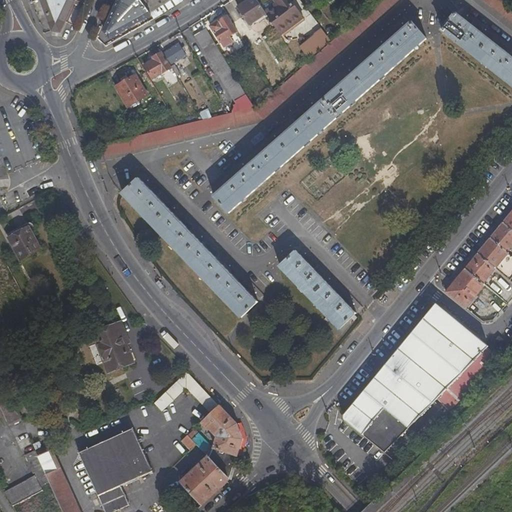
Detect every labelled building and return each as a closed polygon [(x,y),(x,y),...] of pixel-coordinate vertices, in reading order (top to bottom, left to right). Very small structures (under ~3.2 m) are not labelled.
[(61,32),(75,0),(74,0),(42,0),(53,31),(61,32)] [(142,1),(140,0),(119,0),(105,31),(111,37),(142,21),(152,15),(151,14),(142,1)] [(141,0),(142,1),(151,14),(173,0),(141,0)] [(152,15),(154,19),(185,0),(173,0),(151,14),(152,15)] [(249,0),(239,7),(251,24),(267,14),(265,11),(257,0),(249,0)] [(273,0),(276,3),(265,11),(267,14),(282,36),(306,18),(292,0),(273,0)] [(483,0),(511,22),(511,5),(504,0),(378,0),(364,13),(333,41),(341,52),(399,0),(483,0)] [(348,11),(341,16),(348,25),(355,18),(348,11)] [(440,25),(413,23),(428,39),(443,30),(456,13),(440,25)] [(456,13),(443,30),(470,52),(497,45),(456,13)] [(238,37),(240,35),(228,15),(211,26),(221,42),(236,33),(238,37)] [(428,39),(413,23),(357,72),(363,79),(389,73),(428,39)] [(315,37),(301,49),(309,59),(331,39),(322,27),(313,34),(315,37)] [(247,96),(233,72),(207,28),(195,35),(236,103),(247,96)] [(176,143),(265,120),(341,52),(333,41),(255,110),(204,122),(197,124),(178,128),(103,146),(106,160),(149,149),(176,143)] [(186,55),(179,44),(164,54),(171,65),(174,63),(186,55)] [(511,85),(511,56),(497,45),(470,52),(511,85)] [(171,65),(164,54),(163,51),(153,58),(154,60),(145,66),(153,79),(172,68),(171,65)] [(180,73),(174,63),(171,65),(172,68),(177,75),(180,73)] [(230,213),(310,142),(389,73),(363,79),(357,72),(216,196),(230,213)] [(129,107),(148,95),(136,75),(130,79),(127,74),(119,79),(122,84),(117,87),(129,107)] [(262,96),(253,104),(255,108),(273,91),(270,85),(261,93),(262,96)] [(211,110),(208,111),(210,119),(220,116),(218,106),(211,107),(211,110)] [(206,111),(200,114),(204,120),(210,119),(206,111)] [(242,317),(258,302),(140,179),(124,194),(242,317)] [(19,232),(8,238),(22,262),(41,251),(32,232),(35,228),(34,222),(30,219),(26,219),(16,225),(19,232)] [(511,246),(511,229),(504,223),(491,239),(508,252),(511,246)] [(511,255),(508,252),(491,239),(478,254),(496,268),(510,280),(511,277),(511,255)] [(341,328),(356,314),(296,252),(282,266),(341,328)] [(496,268),(478,254),(466,269),(483,283),(496,268)] [(483,283),(466,269),(446,293),(465,308),(485,285),(483,283)] [(72,302),(78,299),(75,284),(68,286),(72,302)] [(356,412),(347,422),(385,453),(489,346),(437,304),(395,354),(351,408),(356,412)] [(6,336),(37,320),(33,314),(3,330),(6,336)] [(129,343),(121,323),(92,334),(108,374),(134,363),(127,344),(129,343)] [(499,335),(494,341),(489,346),(493,351),(504,340),(499,335)] [(162,412),(186,389),(210,414),(219,406),(186,373),(154,405),(158,408),(162,412)] [(14,407),(0,375),(0,408),(2,412),(14,407)] [(242,440),(236,425),(219,406),(210,414),(201,423),(208,431),(210,429),(217,438),(215,443),(213,448),(237,457),(242,440)] [(351,408),(344,417),(347,422),(356,412),(351,408)] [(199,433),(195,429),(187,436),(192,441),(199,433)] [(133,430),(79,454),(104,511),(116,511),(130,506),(121,486),(152,473),(133,430)] [(192,441),(196,445),(208,458),(229,481),(237,457),(213,448),(199,433),(192,441)] [(35,452),(28,436),(15,442),(22,457),(25,456),(33,476),(4,492),(12,505),(43,489),(50,485),(37,455),(35,452)] [(181,442),(189,452),(196,445),(192,441),(187,436),(181,442)] [(80,511),(52,449),(37,455),(50,485),(62,511),(80,511)] [(182,484),(202,506),(229,481),(208,458),(205,461),(182,484)] [(33,511),(50,503),(43,489),(12,505),(15,511),(33,511)]
